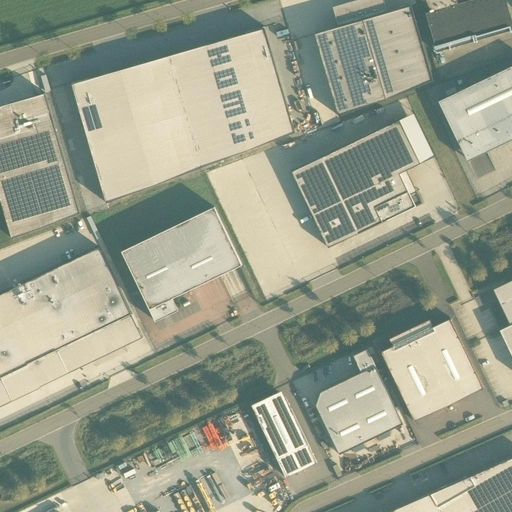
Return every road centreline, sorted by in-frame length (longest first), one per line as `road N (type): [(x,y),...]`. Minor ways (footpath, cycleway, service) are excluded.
road 1 (unclassified): [(511,201),(0,453)]
road 2 (unclassified): [(511,423),(302,511)]
road 3 (unclassified): [(216,0),(0,67)]
